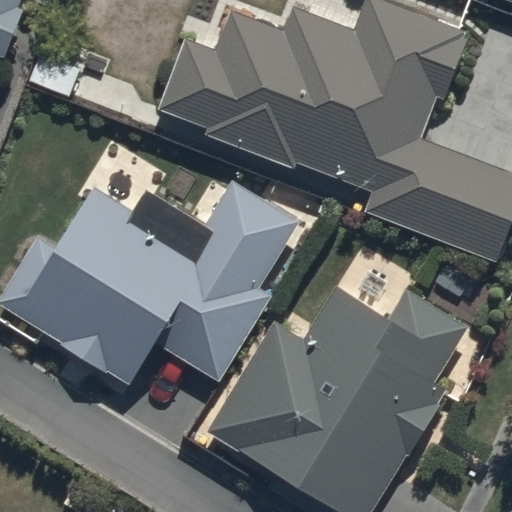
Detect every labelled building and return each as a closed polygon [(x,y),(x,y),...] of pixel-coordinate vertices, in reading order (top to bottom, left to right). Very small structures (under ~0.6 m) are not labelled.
[(0,0),(0,64),(5,67),(24,18),(13,13),(18,0),(0,0)] [(511,0),(488,0),(511,9),(511,0)] [(183,46),(157,108),(210,130),(207,137),(290,172),(294,163),(374,197),(368,212),(492,264),(511,216),(511,183),(417,144),(435,102),(440,105),(465,44),(366,3),(351,39),(291,14),(280,40),(230,19),(214,58),(183,46)] [(36,241),(0,299),(0,309),(131,393),(157,350),(220,389),(272,306),(258,297),(301,228),(233,185),(204,232),(145,195),(132,217),(96,194),(59,255),(36,241)] [(273,326),(207,438),(276,482),(268,495),(297,511),(378,511),(446,396),(435,390),(468,333),(407,297),(391,323),(335,290),(303,345),(273,326)]
